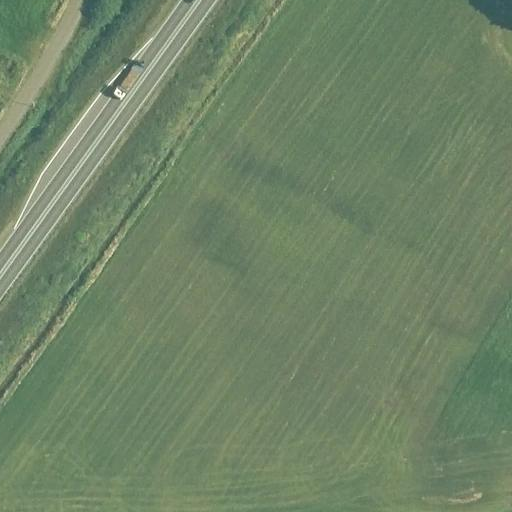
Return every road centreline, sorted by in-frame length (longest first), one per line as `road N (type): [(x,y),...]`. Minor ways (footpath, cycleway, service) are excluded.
road 1 (trunk): [(0,277),(199,0)]
road 2 (unclassified): [(0,135),(78,0)]
